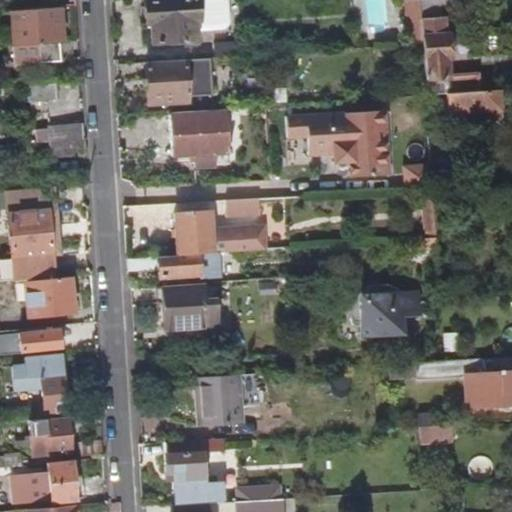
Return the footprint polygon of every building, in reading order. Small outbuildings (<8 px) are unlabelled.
[(222,24),(221,0),(170,0),(142,2),(144,25),(149,25),(150,44),(190,42),(190,33),(218,31),(222,24)] [(59,27),(58,10),(11,14),(15,65),(59,62),(56,27),(59,27)] [(440,32),(438,10),(419,11),(421,44),(424,93),(445,91),(468,90),(467,73),(442,74),(442,58),(446,58),(445,32),(440,32)] [(246,56),(245,40),(215,41),(215,58),(246,56)] [(213,94),(211,58),(146,62),(148,104),(189,102),(188,95),(213,94)] [(287,98),(286,83),(270,84),(271,99),(287,98)] [(54,102),(53,85),(27,88),(28,104),(54,102)] [(501,109),(500,88),(468,90),(445,91),(446,112),(501,109)] [(384,109),(284,116),(285,138),(305,136),(306,155),(331,153),(337,152),(338,162),(347,161),(348,176),(388,173),(384,109)] [(224,111),(169,115),(172,154),(194,153),(195,164),(227,162),(224,111)] [(82,141),(81,124),(47,127),(48,144),(49,144),(82,141)] [(46,142),(45,129),(34,131),(35,143),(46,142)] [(83,156),(82,141),(49,144),(50,159),(83,156)] [(430,187),(429,162),(402,165),(403,189),(420,188),(430,187)] [(434,238),(430,187),(420,188),(423,239),(434,238)] [(262,214),(262,198),(243,199),(221,200),(223,217),(262,214)] [(209,210),(172,212),(175,252),(221,249),(221,252),(268,249),(266,226),(211,230),(209,210)] [(52,279),(45,213),(3,217),(7,259),(0,259),(0,284),(23,282),(52,279)] [(435,248),(434,238),(423,239),(408,240),(409,250),(435,248)] [(198,274),(197,254),(124,259),(125,270),(157,268),(157,276),(198,274)] [(73,314),(70,277),(52,279),(23,282),(27,319),(73,314)] [(211,325),(209,297),(202,298),(201,281),(158,285),(161,328),(211,325)] [(396,293),(396,291),(393,289),(389,287),(384,285),(380,285),(374,285),(369,286),(364,288),(359,291),(354,296),(350,301),(348,306),(347,311),(347,317),(347,323),(356,323),(357,338),(389,335),(398,326),(398,318),(396,293)] [(415,317),(413,291),(396,293),(398,318),(415,317)] [(399,335),(398,326),(389,335),(399,335)] [(0,358),(59,353),(57,332),(8,337),(9,346),(0,347),(0,358)] [(65,413),(61,356),(23,359),(24,367),(11,368),(13,391),(35,389),(40,389),(42,414),(65,413)] [(511,404),(511,356),(435,362),(436,378),(462,376),(463,407),(511,404)] [(412,366),(389,365),(388,380),(411,381),(412,366)] [(235,423),(232,375),(188,378),(191,425),(235,423)] [(25,423),(24,415),(0,417),(0,425),(5,425),(21,424),(25,423)] [(72,455),(70,431),(77,430),(76,418),(31,422),(32,437),(28,438),(28,441),(18,442),(19,450),(33,449),(34,459),(72,455)] [(22,434),(21,424),(5,425),(6,436),(22,434)] [(446,440),(445,424),(414,426),(415,441),(446,440)] [(202,476),(201,454),(219,453),(218,438),(161,442),(163,475),(170,475),(171,481),(172,504),(205,502),(221,501),(220,480),(211,481),(211,475),(202,476)] [(102,456),(101,444),(78,446),(80,458),(102,456)] [(75,499),(72,461),(46,464),(47,472),(36,474),(37,486),(48,484),(50,502),(75,499)] [(279,511),(278,497),(249,499),(249,511),(279,511)] [(232,511),(232,500),(221,501),(205,502),(205,511),(232,511)] [(205,511),(205,502),(172,504),(158,504),(158,511),(205,511)] [(28,511),(27,503),(12,505),(12,511),(17,511),(25,511),(28,511)]
